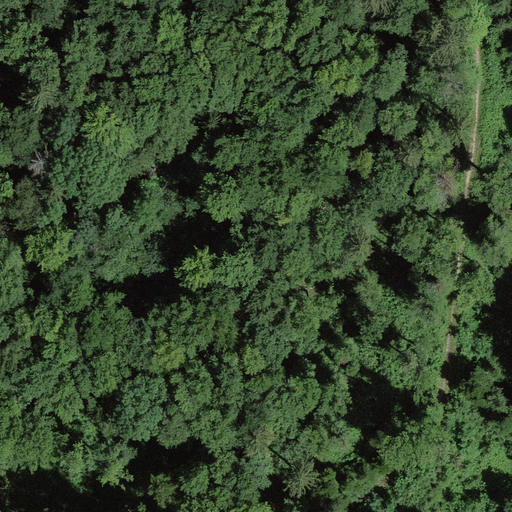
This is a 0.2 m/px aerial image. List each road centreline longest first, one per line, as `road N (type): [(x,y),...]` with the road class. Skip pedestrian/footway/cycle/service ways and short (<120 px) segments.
road 1 (track): [(275,0),(256,242),(229,313),(182,347),(0,408)]
road 2 (track): [(474,0),(479,77),(445,387),(417,438),(340,511)]
